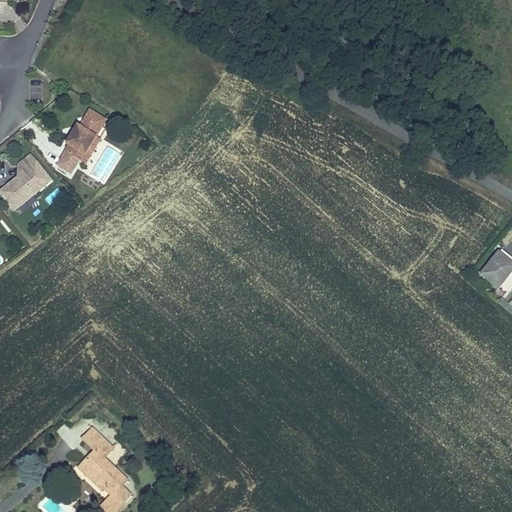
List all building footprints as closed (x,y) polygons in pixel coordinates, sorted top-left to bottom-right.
[(102,117),(91,110),(81,127),(76,135),(74,133),(67,144),(70,145),(58,165),(72,173),(80,160),(78,159),(82,152),(86,155),(97,137),(103,127),(97,124),(102,117)] [(107,120),(102,117),(97,124),(103,127),(107,120)] [(86,155),(82,152),(78,159),(80,160),(86,164),(101,139),(97,137),(86,155)] [(51,181),(31,156),(19,166),(26,176),(21,180),(19,177),(9,185),(14,191),(7,196),(16,207),(33,193),(34,194),(51,181)] [(9,185),(0,192),(15,210),(34,194),(33,193),(16,207),(7,196),(14,191),(9,185)] [(46,199),(52,206),(64,194),(57,188),(46,199)] [(511,257),(502,250),(499,253),(511,263),(511,257)] [(503,298),(511,286),(511,278),(509,276),(511,271),(511,263),(499,253),(482,274),(499,288),(495,292),(503,298)] [(506,309),(509,304),(502,298),(498,303),(506,309)] [(128,481),(104,459),(114,448),(93,429),(83,439),(96,451),(98,453),(91,461),(89,459),(79,468),(104,491),(105,490),(112,496),(107,501),(101,508),(104,511),(115,511),(131,495),(122,487),(128,481)] [(98,453),(96,451),(89,459),(91,461),(98,453)]
